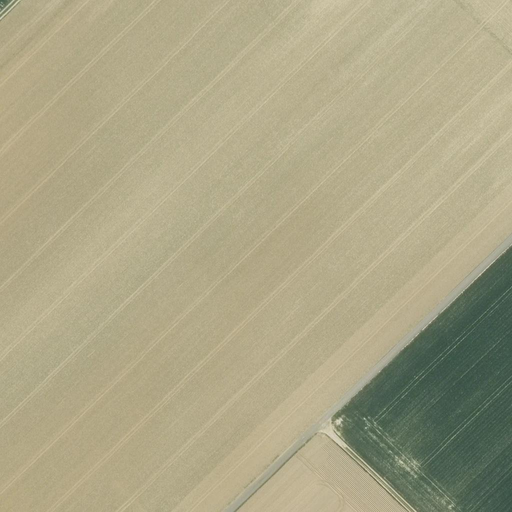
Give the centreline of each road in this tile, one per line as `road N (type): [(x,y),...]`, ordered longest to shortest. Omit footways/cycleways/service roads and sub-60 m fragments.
road 1 (track): [(317,420),(511,229)]
road 2 (track): [(414,511),(317,420)]
road 3 (track): [(230,511),(317,420)]
